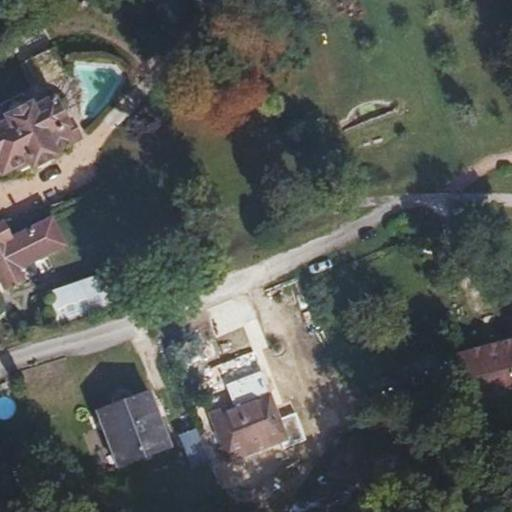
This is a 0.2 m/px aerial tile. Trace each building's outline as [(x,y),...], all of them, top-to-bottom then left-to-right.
[(67,127),(60,114),(60,105),(54,105),(53,103),(69,95),(52,53),(24,65),(39,101),(38,101),(37,110),(30,114),(28,110),(5,121),(7,126),(0,129),(0,175),(15,168),(18,172),(52,156),(50,152),(70,142),(64,129),(67,127)] [(0,278),(7,291),(23,283),(17,272),(63,247),(50,222),(9,243),(0,227),(0,278)] [(47,294),(58,324),(128,299),(117,269),(47,294)] [(511,339),(458,354),(462,364),(465,374),(471,390),(476,405),(511,395),(511,272),(509,273),(511,285),(511,339)] [(386,399),(462,364),(458,354),(455,347),(379,385),(386,399)] [(465,374),(462,364),(386,399),(391,409),(465,374)] [(471,390),(465,374),(391,409),(399,425),(471,390)] [(148,389),(88,413),(112,473),(172,449),(148,389)] [(207,412),(222,462),(284,443),(286,448),(300,444),(292,417),(278,421),(269,394),(207,412)]
